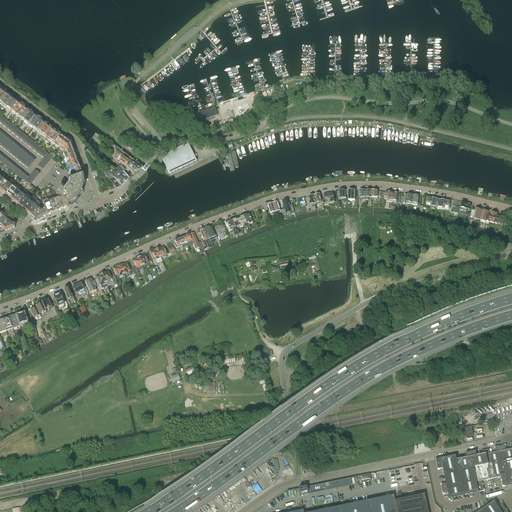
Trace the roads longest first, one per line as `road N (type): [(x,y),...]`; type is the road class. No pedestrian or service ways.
road 1 (residential): [(0,307),(288,191),(397,185),(511,209)]
road 2 (motorway): [(511,298),(359,365),(148,511)]
road 3 (motorway): [(176,511),(367,379),(511,315)]
road 4 (tertiary): [(299,481),(283,353),(387,291),(511,253)]
road 5 (residential): [(0,82),(75,139),(99,202)]
road 6 (unclassified): [(299,481),(429,453)]
